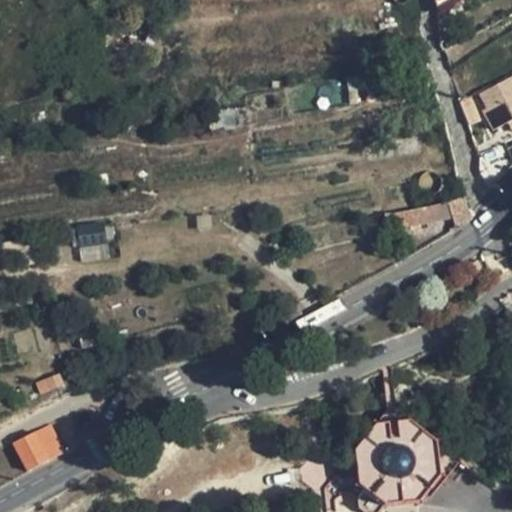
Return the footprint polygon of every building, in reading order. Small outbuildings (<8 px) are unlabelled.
[(434,0),(437,11),(457,0),(434,0)] [(494,131),(511,122),(511,121),(511,77),(481,94),(487,105),(482,107),(494,131)] [(478,120),(469,96),(460,101),(468,124),(478,120)] [(506,143),(480,154),(479,173),(507,145),(506,143)] [(511,166),(511,158),(507,145),(479,173),(491,188),(511,166)] [(464,223),(468,221),(473,218),(465,198),(447,201),(453,218),(455,226),(464,223)] [(453,218),(447,201),(440,205),(432,206),(419,208),(422,224),(453,218)] [(390,231),(422,224),(419,208),(404,212),(394,214),(384,214),(390,231)] [(80,260),(110,258),(108,223),(77,225),(80,260)] [(487,276),(478,260),(471,265),(476,275),(475,276),(478,281),(487,276)] [(476,337),(485,330),(482,325),(472,333),(476,337)] [(399,411),(386,411),(357,447),(359,485),(384,506),(423,503),(441,477),(441,443),(399,411)] [(51,429),(16,445),(29,470),(64,453),(51,429)] [(325,490),(313,491),(315,503),(326,503),(325,490)]
